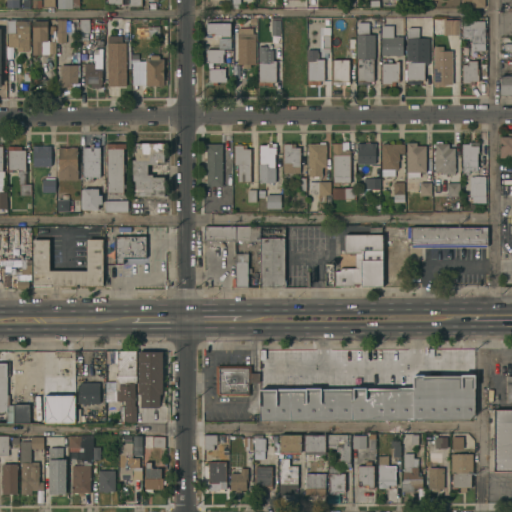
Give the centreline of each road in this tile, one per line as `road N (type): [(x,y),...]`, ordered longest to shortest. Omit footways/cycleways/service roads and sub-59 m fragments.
road 1 (residential): [(189,0),(185,511)]
road 2 (residential): [(0,117),(511,116)]
road 3 (primary): [(240,319),(469,318)]
road 4 (primary): [(0,320),(187,319)]
